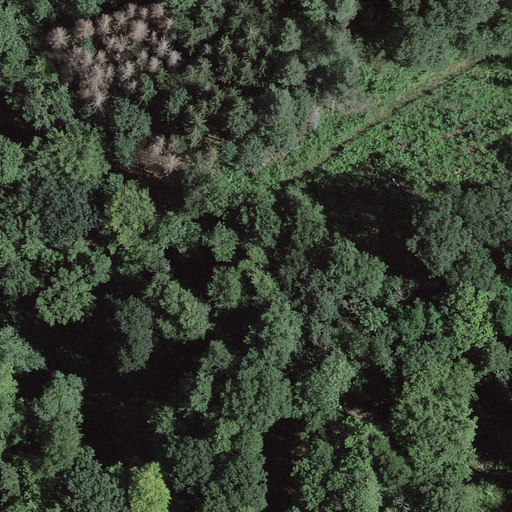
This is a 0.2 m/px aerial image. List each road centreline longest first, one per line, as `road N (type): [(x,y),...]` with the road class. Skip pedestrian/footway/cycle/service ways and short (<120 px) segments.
road 1 (track): [(0,422),(57,440),(164,497),(225,511)]
road 2 (track): [(226,511),(346,463),(396,415)]
